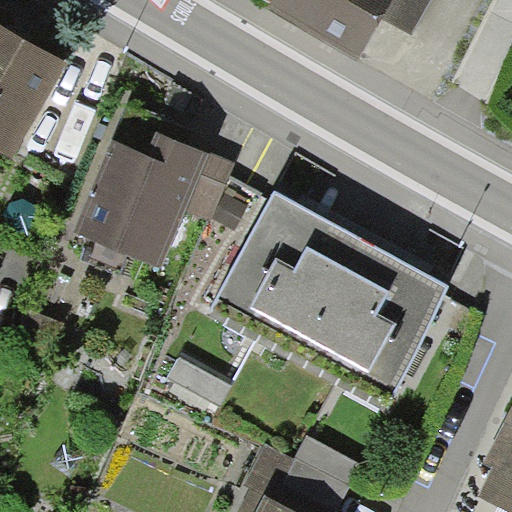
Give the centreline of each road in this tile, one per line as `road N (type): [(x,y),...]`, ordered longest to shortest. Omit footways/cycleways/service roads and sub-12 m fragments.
road 1 (residential): [(161,0),(511,202)]
road 2 (residential): [(511,347),(435,511)]
